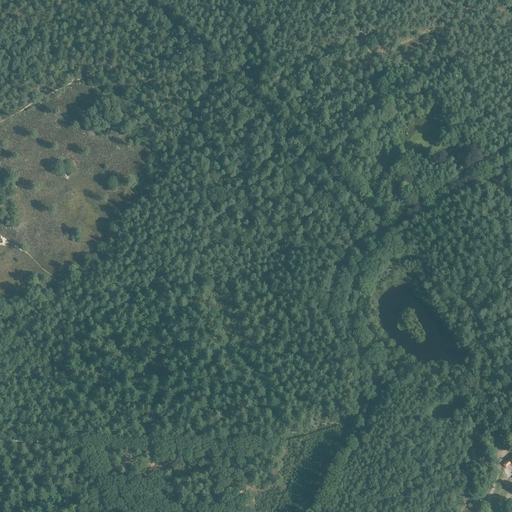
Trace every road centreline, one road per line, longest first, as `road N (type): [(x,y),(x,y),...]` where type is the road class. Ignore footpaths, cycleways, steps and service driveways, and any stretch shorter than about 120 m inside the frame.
road 1 (unclassified): [(320,511),(377,399),(349,326),(354,283),(411,208),(511,149)]
road 2 (track): [(68,443),(262,445),(349,425)]
road 3 (track): [(251,96),(281,68),(376,54),(444,24),(458,17),(452,0)]
road 4 (track): [(392,230),(352,246),(329,300),(357,384),(349,425)]
road 5 (track): [(511,202),(482,183),(392,230)]
